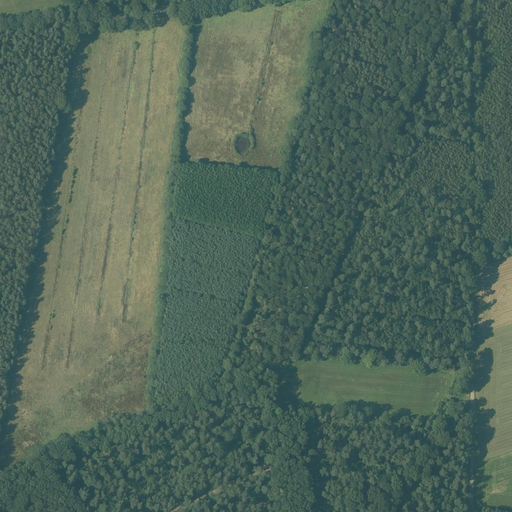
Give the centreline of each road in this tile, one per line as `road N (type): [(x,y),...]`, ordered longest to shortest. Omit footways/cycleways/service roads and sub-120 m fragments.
road 1 (track): [(472,0),(471,511)]
road 2 (track): [(0,36),(248,0)]
